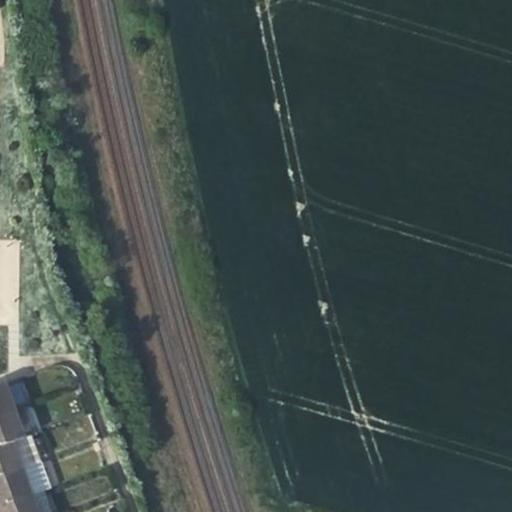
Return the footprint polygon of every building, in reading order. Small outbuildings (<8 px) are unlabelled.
[(0,421),(7,419),(24,413),(16,388),(0,393),(0,421)] [(8,422),(7,419),(0,421),(0,451),(6,449),(26,442),(33,439),(25,416),(8,422)] [(0,482),(31,471),(35,469),(26,442),(6,449),(0,451),(0,482)] [(31,471),(0,482),(0,511),(25,502),(40,497),(46,494),(38,473),(32,475),(31,471)] [(26,505),(41,500),(40,497),(25,502),(26,505)] [(26,505),(25,502),(0,511),(46,511),(42,499),(41,500),(26,505)]
